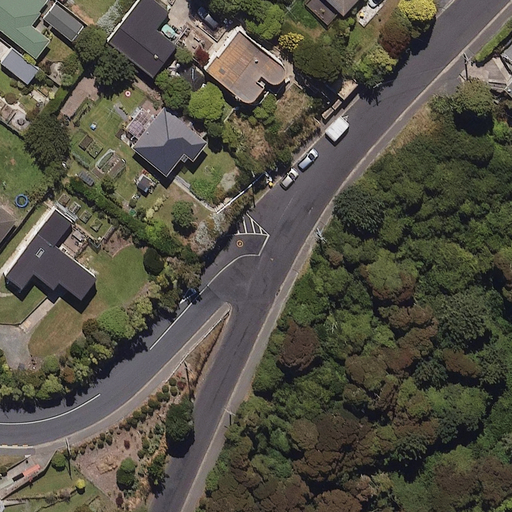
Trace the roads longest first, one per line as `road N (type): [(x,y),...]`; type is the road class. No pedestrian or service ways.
road 1 (residential): [(0,423),(74,408),(113,383),(228,261),(249,253),(275,257)]
road 2 (residential): [(275,257),(340,151),(483,0)]
road 3 (residential): [(163,511),(275,257)]
